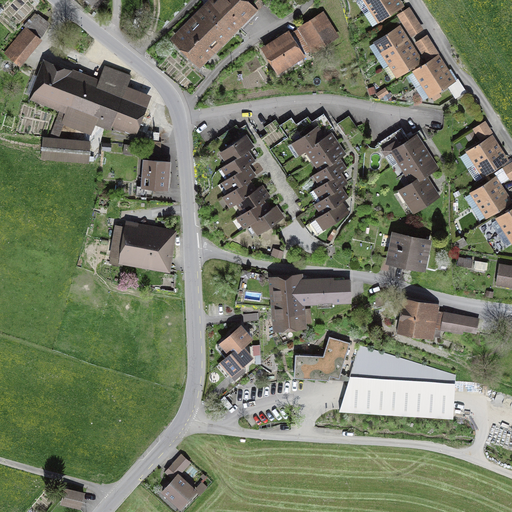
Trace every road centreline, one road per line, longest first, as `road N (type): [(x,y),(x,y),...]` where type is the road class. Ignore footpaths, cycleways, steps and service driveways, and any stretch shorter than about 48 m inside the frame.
road 1 (track): [(511,476),(424,445),(247,430),(184,414)]
road 2 (residential): [(189,248),(358,273),(452,301),(511,308)]
road 3 (tertiary): [(102,511),(188,404),(195,373),(189,248)]
road 4 (residential): [(177,116),(323,99),(441,117)]
road 5 (tertiary): [(177,116),(147,71),(58,0)]
road 6 (tertiary): [(189,248),(177,116)]
road 7 (track): [(0,460),(115,498)]
